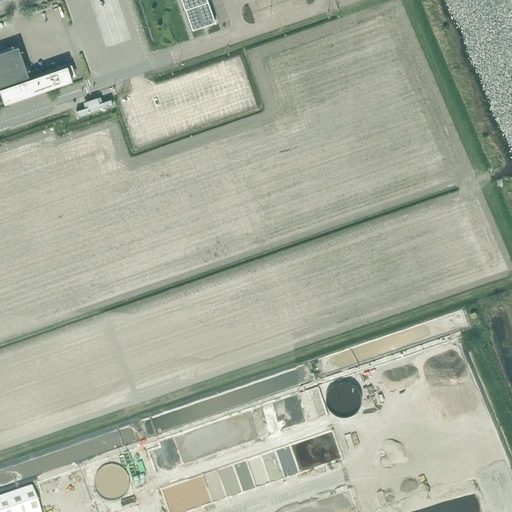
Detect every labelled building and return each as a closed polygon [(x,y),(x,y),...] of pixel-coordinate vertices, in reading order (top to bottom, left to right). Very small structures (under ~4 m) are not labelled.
[(182,0),(193,30),(215,22),(207,0),(182,0)] [(0,83),(28,74),(18,45),(0,51),(0,83)] [(44,74),(80,66),(79,59),(43,68),(44,74)] [(7,99),(45,85),(41,72),(2,86),(7,99)] [(193,77),(172,83),(174,89),(180,87),(181,92),(196,88),(193,77)] [(98,96),(85,100),(86,101),(83,102),(85,107),(76,110),(78,116),(113,105),(111,98),(102,101),(100,97),(98,97),(98,96)] [(0,511),(40,511),(32,488),(0,498),(0,511)]
